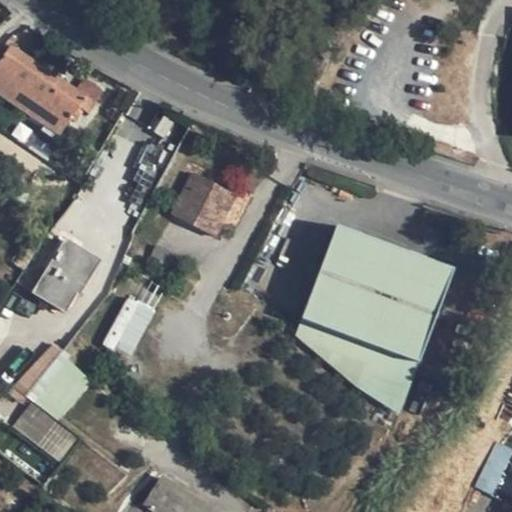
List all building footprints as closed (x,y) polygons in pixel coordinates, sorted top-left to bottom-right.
[(0,79),(65,126),(78,107),(88,113),(95,102),(12,46),(4,56),(0,52),(0,79)] [(0,91),(60,133),(65,126),(0,79),(0,91)] [(255,189),(191,165),(168,211),(173,214),(217,235),(224,221),(235,226),(255,189)] [(456,259),(339,219),(296,330),(346,378),(400,412),(410,386),(456,259)] [(101,253),(67,232),(56,248),(50,245),(40,260),(46,264),(31,287),(65,311),(77,290),(82,291),(101,253)] [(157,245),(151,255),(169,266),(176,255),(157,245)] [(155,310),(127,296),(102,343),(131,358),(149,323),(155,310)] [(71,352),(63,346),(53,341),(13,385),(62,421),(90,389),(87,386),(87,374),(69,357),(71,352)] [(78,436),(31,400),(9,427),(20,437),(53,464),(56,467),(78,436)] [(217,511),(162,475),(146,500),(149,502),(146,507),(143,511),(217,511)] [(143,511),(146,507),(135,499),(124,511),(143,511)]
